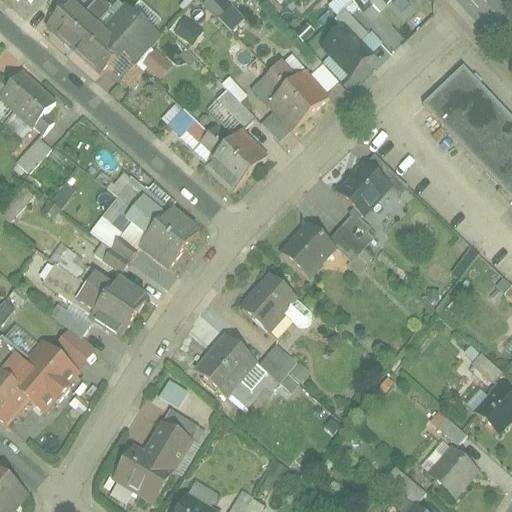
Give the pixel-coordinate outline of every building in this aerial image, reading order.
[(206,0),(201,6),(229,34),(243,20),(223,0),(206,0)] [(394,0),(355,0),(372,19),(394,0)] [(82,17),(97,27),(107,11),(92,1),(82,17)] [(66,5),(44,31),(101,80),(144,30),(122,11),(100,35),(66,5)] [(180,21),(173,40),(194,48),(201,29),(180,21)] [(374,57),(344,26),(319,51),(349,81),(374,57)] [(153,51),(140,65),(158,82),(171,69),(153,51)] [(415,105),(476,170),(511,206),(511,117),(460,62),(415,105)] [(258,94),(294,134),(325,105),(289,66),(258,94)] [(0,100),(34,129),(55,105),(21,76),(0,100)] [(238,106),(245,99),(231,84),(203,110),(231,140),(252,120),(238,106)] [(202,166),(218,151),(174,106),(158,121),(202,166)] [(29,177),(51,153),(37,140),(15,165),(29,177)] [(239,145),(214,170),(208,176),(233,201),(264,170),(239,145)] [(365,212),(394,184),(370,158),(340,186),(365,212)] [(106,192),(143,224),(133,236),(165,264),(192,234),(122,174),(106,192)] [(0,216),(10,225),(31,200),(21,191),(0,215),(0,216)] [(309,278),(338,243),(310,220),(281,255),(309,278)] [(104,279),(97,288),(42,246),(25,268),(116,337),(140,306),(104,279)] [(290,302),(263,278),(230,314),(257,339),(290,302)] [(0,422),(9,430),(27,409),(40,419),(92,358),(66,336),(52,352),(41,342),(32,352),(8,332),(2,340),(0,338),(0,422)] [(217,388),(241,354),(212,334),(188,367),(217,388)] [(275,345),(256,367),(290,396),(308,375),(275,345)] [(492,436),(511,411),(511,395),(494,381),(467,415),(492,436)] [(166,382),(156,400),(175,411),(186,394),(166,382)] [(113,463),(157,495),(198,439),(162,413),(143,439),(134,433),(113,463)] [(274,427),(264,448),(275,454),(285,432),(274,427)] [(426,471),(452,494),(479,464),(453,440),(426,471)] [(0,511),(16,511),(26,502),(0,479),(0,511)] [(209,511),(183,490),(165,511),(209,511)]
